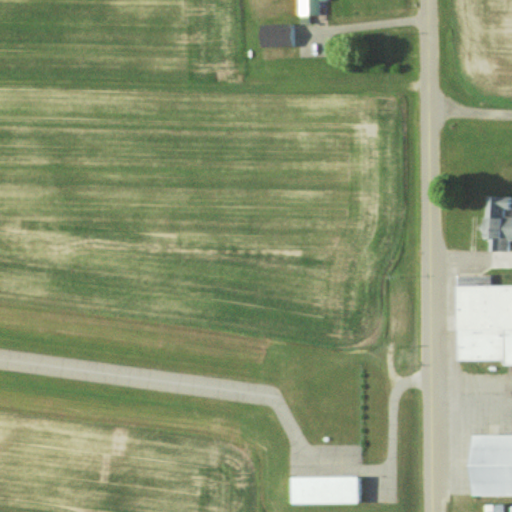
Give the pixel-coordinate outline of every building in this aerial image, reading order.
[(302,0),(303,23),(314,23),(313,15),(324,15),(323,0),(302,0)] [(266,46),(298,46),(298,24),(265,25),(266,46)] [(492,250),(511,250),(511,215),(509,216),(509,208),(511,208),(511,195),(490,195),(488,238),(493,238),(492,250)] [(511,283),(494,284),(494,274),(462,274),(462,360),(510,360),(510,363),(511,363),(511,283)] [(511,434),(480,434),(480,495),(511,494),(511,434)] [(300,502),(367,503),(367,476),(300,476),(300,502)]
